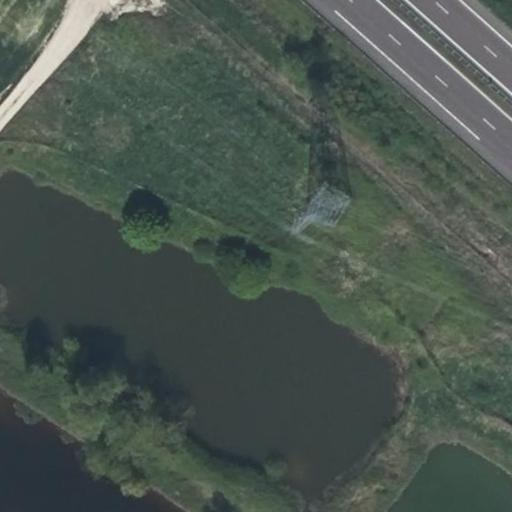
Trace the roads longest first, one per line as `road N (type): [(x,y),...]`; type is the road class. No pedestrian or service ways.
road 1 (track): [(151,0),(472,265)]
road 2 (motorway): [(354,0),(511,140)]
road 3 (track): [(0,121),(93,0)]
